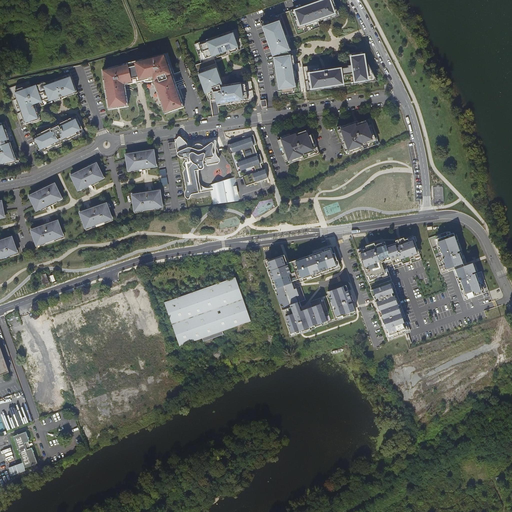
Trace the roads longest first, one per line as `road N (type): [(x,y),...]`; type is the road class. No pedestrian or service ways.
road 1 (residential): [(401,94),(114,141)]
road 2 (residential): [(0,309),(139,260),(235,242)]
road 3 (track): [(122,0),(133,44),(0,79)]
road 4 (residential): [(426,217),(416,134),(401,94)]
road 5 (residential): [(336,230),(376,347)]
